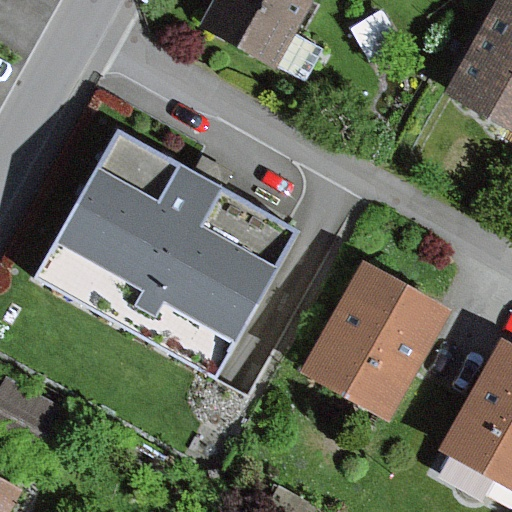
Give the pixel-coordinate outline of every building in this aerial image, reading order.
[(314,0),(214,0),(197,33),(301,88),(320,54),(293,40),(314,0)] [(511,16),(491,6),(439,104),(511,142),(511,16)] [(297,232),(116,134),(37,279),(219,377),(297,232)] [(395,412),(456,303),(371,255),(310,364),(395,412)] [(511,334),(508,332),(447,443),(511,478),(511,334)] [(9,375),(0,392),(0,441),(33,459),(62,404),(9,375)] [(0,466),(0,511),(13,511),(30,483),(0,466)] [(282,484),(268,510),(271,511),(328,511),(329,511),(282,484)]
